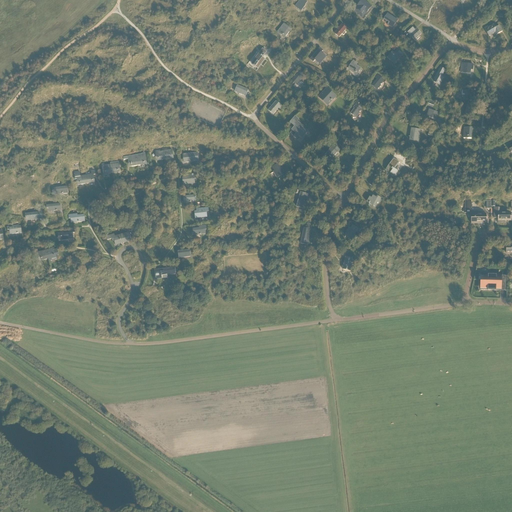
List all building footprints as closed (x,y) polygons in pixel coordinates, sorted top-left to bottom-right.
[(300,0),(295,7),(301,11),(305,6),(304,6),(307,3),(305,1),(306,0),(300,0)] [(363,0),(361,0),(353,10),(358,15),(361,10),(365,13),(371,6),(363,0)] [(388,14),(383,20),(389,23),(387,25),(393,29),(398,21),(388,14)] [(291,30),(284,24),(277,32),(285,38),(291,30)] [(484,29),(489,37),(495,33),(496,35),(502,32),(499,26),(496,28),(494,24),(488,28),(488,27),(484,29)] [(346,29),(342,25),(334,34),(339,38),(346,29)] [(413,28),(408,33),(414,40),(421,34),(417,29),(415,31),(413,28)] [(258,55),(251,64),(258,69),(259,69),(265,59),(263,58),(267,52),(262,49),(258,55)] [(320,49),(310,60),(313,62),(315,61),(318,63),(324,56),(321,53),(323,51),(320,49)] [(394,60),(396,62),(403,55),(397,50),(394,54),(392,52),(387,58),(391,62),(394,60)] [(361,68),(358,67),(356,66),(357,64),(353,61),(352,63),(348,68),(357,74),(361,68)] [(462,63),(461,73),(470,74),(471,68),(473,68),(473,65),(462,63)] [(441,78),(445,70),(440,68),(434,79),(435,79),(434,82),(436,83),(437,84),(437,83),(440,85),(443,79),(441,78)] [(300,72),(292,81),(295,83),(296,82),(298,84),(304,77),(300,72)] [(376,78),(377,79),(372,86),(374,88),(375,87),(378,89),(378,88),(379,89),(381,86),(380,86),(381,85),(382,85),(381,84),(383,82),(382,81),(383,80),(378,75),(376,78)] [(235,92),(245,96),(248,90),(237,86),(235,92)] [(324,94),(323,93),(319,97),(323,102),(324,101),(327,104),(330,100),(332,101),(336,97),(328,90),(324,94)] [(276,102),(269,111),(273,115),(276,111),(275,110),(277,107),(279,108),(280,109),(282,107),(280,106),(281,106),(276,102)] [(354,115),(357,117),(362,110),(360,109),(361,107),(358,105),(359,104),(356,102),(354,105),(355,106),(354,108),(355,109),(351,114),(353,116),(354,115)] [(428,117),(435,119),(437,113),(429,110),(428,112),(430,113),(428,117)] [(303,138),(308,132),(293,120),(290,123),(295,127),(292,130),(299,136),(302,139),(303,138)] [(464,128),(464,139),(464,138),(468,138),(468,139),(471,139),(472,129),(464,128)] [(413,129),(413,134),(411,134),(410,140),(419,142),(421,130),(413,129)] [(330,146),(332,147),(327,153),(332,158),(339,150),(334,145),(335,144),(333,143),(330,146)] [(164,151),(165,160),(167,159),(167,158),(173,157),(172,150),(164,151)] [(165,160),(164,151),(160,152),(160,151),(155,152),(156,155),(158,155),(159,161),(165,160)] [(140,154),(136,155),(138,165),(140,165),(140,163),(146,162),(144,153),(140,154)] [(197,153),(183,155),(184,160),(185,160),(185,163),(194,162),(193,160),(195,160),(196,160),(196,161),(198,161),(197,153)] [(138,165),(136,155),(128,156),(128,160),(128,161),(131,160),(131,166),(138,165)] [(399,163),(394,159),(385,170),(390,174),(395,176),(398,171),(394,169),(398,163),(399,163)] [(119,162),(110,163),(110,165),(111,165),(112,173),(114,173),(114,171),(120,170),(119,164),(119,162)] [(104,164),(102,164),(102,166),(103,169),(104,175),(106,174),(112,173),(111,165),(110,165),(105,166),(104,166),(104,164)] [(273,167),(275,171),(273,172),(276,177),(281,175),(281,176),(284,174),(278,164),(273,167)] [(94,175),(95,175),(95,171),(92,172),(92,175),(85,176),(86,183),(89,183),(88,182),(94,181),(94,175)] [(86,183),(85,176),(80,176),(80,172),(74,173),(75,176),(74,176),(75,180),(79,179),(80,184),(86,183)] [(195,183),(194,179),(196,179),(195,174),(193,175),(193,174),(192,174),(192,175),(187,175),(187,178),(183,178),(183,182),(185,181),(185,184),(195,183)] [(301,193),(296,207),(299,207),(299,206),(303,208),(306,199),(304,199),(305,194),(301,193)] [(370,197),(367,202),(369,203),(369,204),(370,203),(373,205),(373,206),(375,207),(378,202),(379,203),(381,198),(378,197),(377,198),(373,196),(372,198),(370,197)] [(197,218),(207,217),(206,212),(209,212),(208,208),(196,210),(197,212),(195,212),(195,215),(197,215),(197,218)] [(494,218),(498,218),(498,221),(511,221),(511,213),(499,213),(499,208),(494,208),(494,218)] [(40,219),(43,219),(42,209),(39,209),(39,213),(28,214),(26,214),(26,218),(30,217),(30,220),(38,220),(38,219),(40,219)] [(480,213),(471,213),(471,224),(480,224),(480,223),(486,223),(486,215),(481,215),(480,213)] [(77,214),(68,215),(69,219),(71,218),(71,220),(73,220),(73,223),(83,222),(83,219),(85,219),(84,215),(77,216),(77,214)] [(21,233),(20,226),(18,227),(18,226),(7,227),(7,230),(9,230),(9,231),(11,231),(11,234),(21,233)] [(199,228),(193,229),(193,232),(194,232),(195,235),(204,234),(203,232),(205,232),(205,230),(207,230),(206,226),(199,227),(199,228)] [(345,236),(352,239),(353,239),(356,232),(359,233),(360,230),(353,226),(352,230),(349,228),(346,234),(345,236)] [(309,235),(310,230),(304,228),(301,244),(303,244),(304,243),(307,244),(309,235)] [(63,233),(58,233),(58,237),(61,237),(62,241),(63,240),(72,239),(72,237),(73,237),(73,233),(75,233),(74,231),(70,231),(70,233),(63,234),(63,233)] [(129,233),(121,235),(124,243),(132,241),(129,233)] [(116,246),(124,243),(121,235),(115,237),(114,235),(107,237),(108,240),(112,239),(113,242),(114,241),(116,246)] [(54,249),(46,251),(48,259),(49,261),(52,261),(51,258),(54,258),(57,258),(56,256),(58,255),(57,250),(55,250),(54,249)] [(37,250),(35,251),(35,254),(36,258),(41,257),(42,261),(48,259),(46,251),(40,253),(38,253),(37,250)] [(343,270),(350,271),(353,259),(346,257),(343,270)] [(160,270),(160,273),(156,273),(157,279),(162,278),(162,276),(170,275),(170,273),(171,273),(172,273),(172,272),(175,272),(174,268),(160,270)] [(481,280),(481,289),(501,290),(501,276),(488,276),(488,280),(481,280)]
